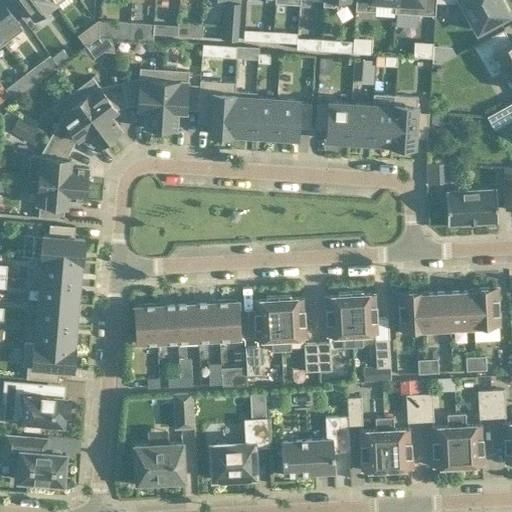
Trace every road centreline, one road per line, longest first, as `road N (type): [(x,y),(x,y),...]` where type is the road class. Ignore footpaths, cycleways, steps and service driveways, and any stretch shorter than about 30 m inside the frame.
road 1 (residential): [(117,267),(127,179),(155,165),(388,180),(412,201),(416,253)]
road 2 (residential): [(117,267),(416,253)]
road 3 (residential): [(98,511),(117,267)]
road 4 (residential): [(275,511),(402,505)]
